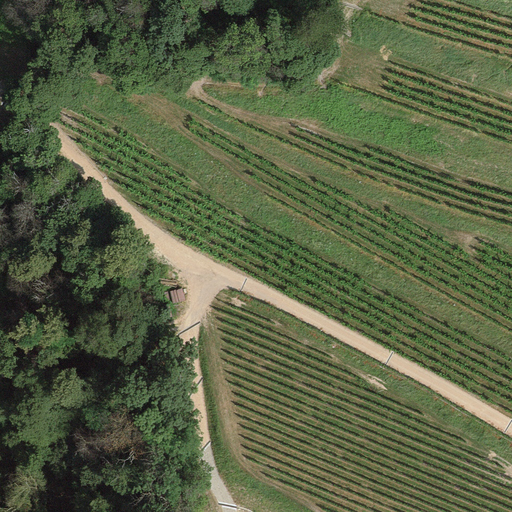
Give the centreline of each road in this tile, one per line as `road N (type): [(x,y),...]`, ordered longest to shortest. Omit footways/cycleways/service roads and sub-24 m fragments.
road 1 (track): [(511,428),(152,239),(0,95)]
road 2 (track): [(205,264),(186,345),(206,470),(227,511)]
